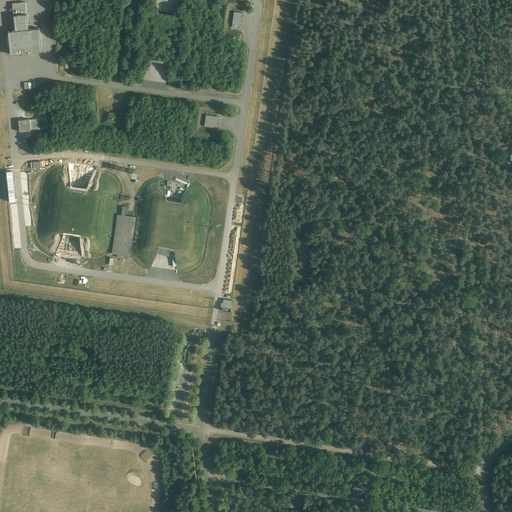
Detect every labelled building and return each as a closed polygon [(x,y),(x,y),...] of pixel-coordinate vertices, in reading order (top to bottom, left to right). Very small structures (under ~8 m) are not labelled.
[(40,28),(37,28),(28,29),(26,2),(12,3),(15,30),(8,31),(10,54),(42,51),(40,28)] [(239,28),(241,16),(241,13),(234,12),(232,27),(239,28)] [(204,126),(217,128),(218,116),(206,115),(204,126)] [(48,128),(48,125),(47,118),(30,119),(18,120),(20,131),(31,130),(48,128)] [(510,167),(510,166),(508,147),(502,148),(504,167),(510,167)] [(133,241),(136,217),(126,215),(127,207),(122,206),(121,215),(117,214),(112,254),(131,256),(133,242),(133,241)] [(231,309),(231,307),(232,300),(223,299),(222,308),(222,309),(222,310),(231,312),(231,310),(231,309)] [(233,472),(245,474),(247,475),(248,468),(234,466),(233,472)] [(352,491),(362,492),(364,492),(365,486),(353,484),(352,491)] [(302,502),(293,501),(291,501),(290,507),(301,509),(302,502)]
